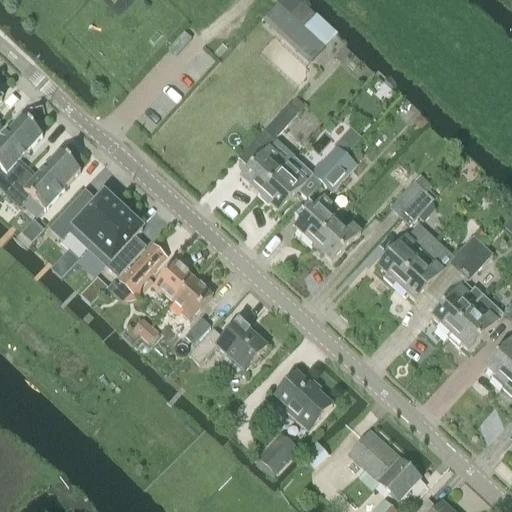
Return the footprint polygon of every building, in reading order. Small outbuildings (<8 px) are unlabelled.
[(283,0),(278,5),(264,21),(310,63),(311,64),(325,48),(324,47),(305,29),(316,17),(298,0),(283,0)] [(289,107),(264,134),(274,142),(275,143),(299,116),(298,115),(289,107)] [(22,120),(0,143),(0,193),(2,195),(4,197),(25,175),(28,171),(19,162),(42,138),(22,120)] [(239,182),(258,199),(293,160),(275,143),(239,182)] [(310,176),(320,185),(344,159),(335,150),(310,176)] [(25,175),(4,197),(20,212),(31,201),(43,212),(80,174),(60,155),(38,180),(28,171),(25,175)] [(344,159),(320,185),(329,194),(332,196),(357,170),(355,169),(354,167),(346,160),(344,159)] [(293,160),(258,199),(277,216),(297,194),(305,202),(320,185),(310,176),(293,160)] [(389,211),(399,220),(422,194),(413,185),(389,211)] [(422,194),(399,220),(408,229),(432,202),(422,194)] [(85,195),(50,233),(62,244),(69,237),(87,253),(123,214),(104,197),(96,206),(85,195)] [(294,231),(312,248),(341,216),(331,207),(330,209),(322,201),(294,231)] [(123,214),(87,253),(116,281),(144,250),(134,240),(142,232),(123,214)] [(341,216),(312,248),(330,265),(358,234),(350,226),(348,228),(340,220),(343,217),(341,216)] [(381,279),(392,289),(435,243),(418,228),(406,241),(404,240),(376,271),(383,277),(381,279)] [(435,243),(392,289),(403,299),(406,296),(414,304),(442,274),(449,266),(458,274),(482,248),(472,239),(453,260),(435,243)] [(482,248),(458,274),(467,283),(491,256),(482,248)] [(130,278),(122,287),(131,296),(150,276),(166,258),(156,249),(140,267),(130,278)] [(161,292),(171,301),(191,278),(175,264),(152,288),(159,294),(161,292)] [(191,278),(171,301),(184,313),(182,316),(189,322),(212,297),(191,278)] [(458,289),(430,320),(438,328),(436,330),(446,339),(475,307),(477,309),(485,300),(474,290),(472,292),(464,285),(460,290),(458,289)] [(475,307),(446,339),(456,348),(458,346),(468,354),(496,323),(497,325),(504,318),(485,300),(477,309),(475,307)] [(511,305),(503,316),(511,323),(511,322),(511,305)] [(222,339),(213,331),(189,357),(199,366),(216,348),(244,373),(267,348),(238,321),(222,339)] [(159,337),(143,322),(132,334),(148,348),(159,337)] [(492,381),(502,390),(511,378),(511,341),(485,370),(494,379),(492,381)] [(285,413),(307,434),(331,407),(296,375),(274,399),(287,410),(285,413)] [(511,378),(502,390),(511,399),(511,397),(511,378)] [(420,481),(370,434),(347,457),(364,473),(359,479),(373,493),(379,486),(398,504),(420,481)] [(281,437),(258,462),(275,478),(298,453),(281,437)] [(302,459),(314,472),(328,459),(317,446),(302,459)] [(377,511),(395,511),(386,503),(377,511)] [(449,511),(442,505),(437,511),(428,503),(419,511),(449,511)]
